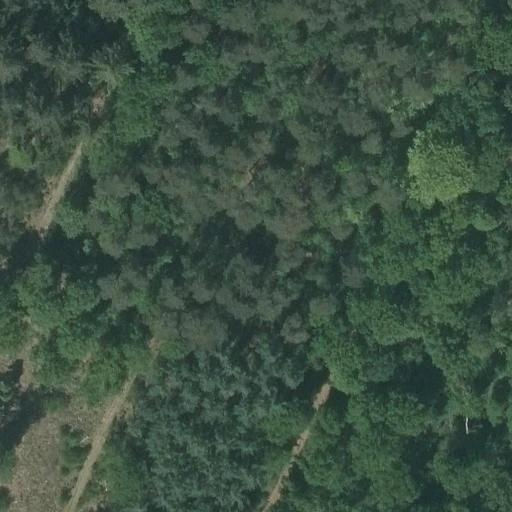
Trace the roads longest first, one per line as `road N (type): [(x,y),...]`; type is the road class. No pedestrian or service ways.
road 1 (track): [(507,0),(267,511)]
road 2 (track): [(0,277),(129,302),(145,315),(148,337),(67,511)]
road 3 (track): [(149,0),(17,281)]
road 4 (track): [(129,302),(346,342)]
